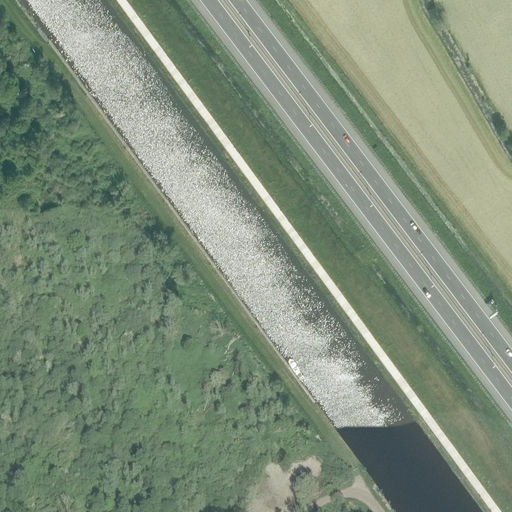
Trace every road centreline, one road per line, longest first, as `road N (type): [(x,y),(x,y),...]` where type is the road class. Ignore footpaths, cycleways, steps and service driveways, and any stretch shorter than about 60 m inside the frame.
road 1 (motorway): [(205,0),(511,402)]
road 2 (motorway): [(511,358),(238,0)]
